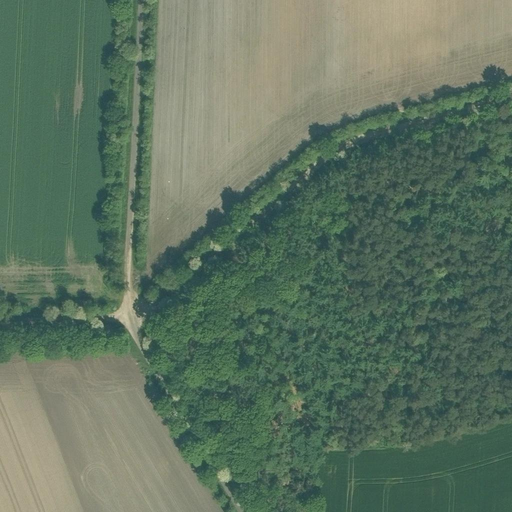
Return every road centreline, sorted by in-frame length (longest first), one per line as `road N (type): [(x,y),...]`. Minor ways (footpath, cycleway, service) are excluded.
road 1 (track): [(511,96),(328,148),(127,317),(0,322)]
road 2 (unclassified): [(137,0),(127,317),(243,511)]
